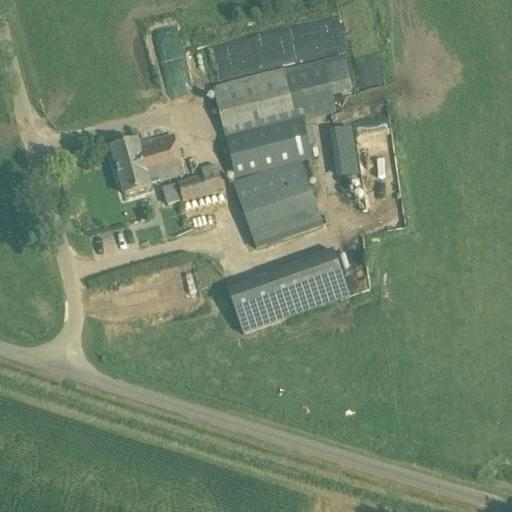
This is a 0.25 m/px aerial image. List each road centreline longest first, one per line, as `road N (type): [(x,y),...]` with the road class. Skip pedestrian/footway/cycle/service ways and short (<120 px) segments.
road 1 (unclassified): [(511,507),(62,365)]
road 2 (unclassified): [(62,365),(75,301),(0,23)]
